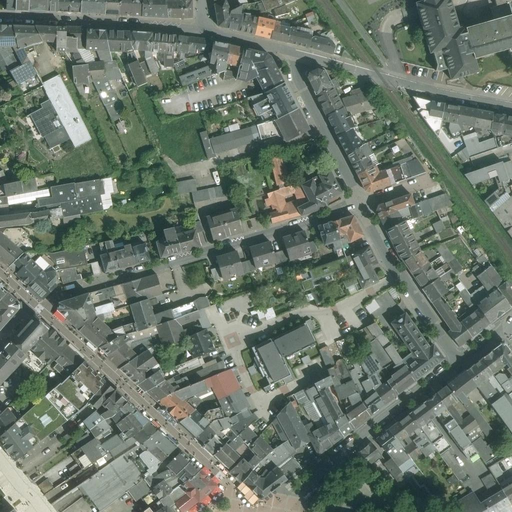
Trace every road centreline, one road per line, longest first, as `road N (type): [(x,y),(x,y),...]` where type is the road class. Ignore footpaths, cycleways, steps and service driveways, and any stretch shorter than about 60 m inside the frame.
road 1 (residential): [(399,278),(327,312),(248,335),(240,356),(261,404),(318,376)]
road 2 (residential): [(457,362),(267,511)]
road 3 (residential): [(297,54),(511,106)]
road 4 (residential): [(212,31),(0,18)]
road 5 (unknown): [(392,79),(509,250)]
road 6 (residential): [(359,204),(163,266)]
road 7 (residential): [(163,266),(36,304),(0,341)]
road 8 (residential): [(359,204),(298,89),(297,54)]
